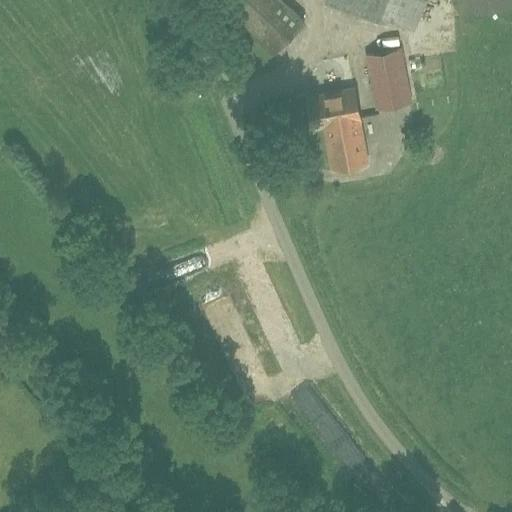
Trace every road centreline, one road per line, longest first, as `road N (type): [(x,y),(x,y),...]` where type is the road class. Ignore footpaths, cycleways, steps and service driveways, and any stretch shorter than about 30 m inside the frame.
road 1 (unclassified): [(464,511),(415,470),(342,368),(179,0)]
road 2 (track): [(141,511),(0,342)]
